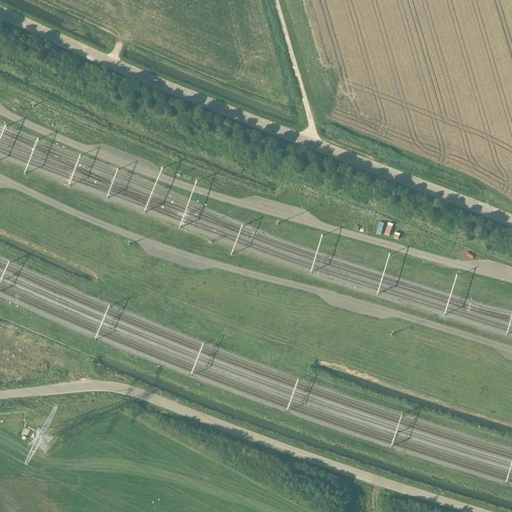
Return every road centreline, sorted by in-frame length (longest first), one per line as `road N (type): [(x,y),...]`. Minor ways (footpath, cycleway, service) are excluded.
road 1 (unclassified): [(475,511),(125,389),(0,395)]
road 2 (unclassified): [(308,142),(0,11)]
road 3 (unclassified): [(511,221),(308,142)]
road 4 (unclassified): [(308,142),(310,120),(275,0)]
